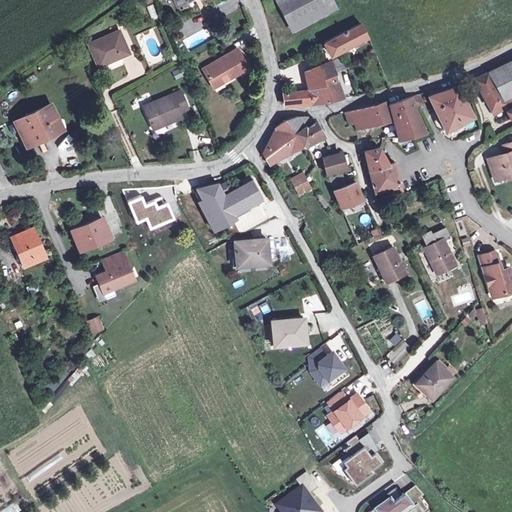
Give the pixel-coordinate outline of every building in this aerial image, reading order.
[(274,0),(291,32),(337,8),(332,0),(274,0)] [(152,3),(146,6),(151,19),(158,17),(152,3)] [(366,36),(360,23),(323,42),(329,55),(366,36)] [(88,43),(98,66),(128,52),(118,30),(88,43)] [(309,40),(280,53),(281,54),(279,55),(282,61),(312,46),(309,40)] [(237,48),(202,68),(211,85),(220,80),(221,82),(240,71),(241,73),(249,69),(237,48)] [(342,55),(337,57),(341,68),(347,66),(342,55)] [(329,61),(318,65),(323,82),(321,82),(323,87),(325,87),(329,99),(341,96),(333,72),(341,68),(337,57),(329,61)] [(511,59),(487,71),(500,92),(511,86),(511,59)] [(304,71),(308,89),(323,87),(321,82),(323,82),(318,65),(304,71)] [(176,79),(184,77),(182,68),(173,70),(176,79)] [(473,78),(492,112),(499,108),(504,106),(500,92),(487,71),(473,78)] [(471,114),(456,86),(427,95),(445,130),(471,114)] [(504,106),(506,110),(511,106),(511,86),(500,92),(504,106)] [(323,87),(308,89),(283,91),(285,105),(310,103),(326,100),(329,99),(325,87),(323,87)] [(181,117),(178,111),(187,108),(179,91),(143,106),(153,128),(181,117)] [(417,93),(409,96),(413,105),(421,101),(417,93)] [(409,96),(388,103),(398,138),(406,135),(407,137),(424,132),(413,105),(409,96)] [(345,111),(348,123),(355,121),(356,129),(390,118),(384,100),(345,111)] [(14,120),(27,148),(63,130),(50,103),(14,120)] [(306,115),(297,117),(304,124),(305,126),(315,120),(306,115)] [(297,116),(284,120),(293,132),(304,124),(297,117),(297,116)] [(293,132),(284,120),(276,126),(275,128),(262,152),(268,163),(289,152),(302,144),(293,132)] [(304,124),(293,132),(302,144),(322,133),(315,120),(305,126),(304,124)] [(500,153),(487,157),(493,175),(501,172),(502,176),(511,172),(511,140),(503,143),(506,153),(500,155),(500,153)] [(364,150),(368,169),(389,163),(388,162),(387,161),(379,146),(364,150)] [(326,173),(344,166),(342,158),(340,153),(322,158),(326,173)] [(348,156),(342,158),(344,166),(351,164),(348,156)] [(389,163),(368,169),(374,191),(394,186),(397,196),(403,193),(400,184),(394,161),(388,162),(389,163)] [(290,177),(293,182),(305,176),(302,171),(290,177)] [(344,183),(340,171),(327,176),(332,188),(344,183)] [(248,181),(245,174),(240,176),(243,183),(248,181)] [(311,187),(305,176),(293,182),(299,194),(311,187)] [(226,180),(218,185),(223,194),(231,189),(226,180)] [(361,198),(354,181),(332,190),(340,206),(361,198)] [(223,194),(218,185),(216,182),(195,187),(213,220),(231,210),(223,195),(223,194)] [(244,184),(223,195),(231,210),(252,199),(244,184)] [(109,236),(101,217),(71,229),(79,248),(109,236)] [(22,237),(12,241),(23,265),(44,256),(31,226),(19,231),(22,237)] [(371,237),(379,234),(376,226),(368,229),(371,237)] [(10,236),(12,241),(22,237),(19,231),(10,236)] [(241,256),(241,265),(268,262),(266,237),(234,240),(235,257),(241,256)] [(423,247),(435,273),(444,269),(455,264),(442,237),(423,247)] [(404,271),(392,246),(372,255),(385,281),(404,271)] [(499,269),(494,252),(491,250),(478,254),(489,295),(511,287),(511,273),(511,272),(508,273),(506,266),(499,269)] [(115,254),(118,262),(125,259),(122,251),(115,254)] [(101,259),(106,270),(126,262),(125,259),(118,262),(115,254),(101,259)] [(106,270),(95,275),(98,282),(101,291),(112,286),(133,278),(126,262),(106,270)] [(447,276),(444,269),(435,273),(438,280),(447,276)] [(98,282),(91,285),(98,300),(114,293),(112,286),(101,291),(98,282)] [(468,317),(476,315),(473,306),(466,313),(468,317)] [(485,320),(481,308),(476,310),(480,322),(485,320)] [(85,319),(90,334),(103,329),(97,315),(85,319)] [(273,345),(300,342),(299,333),(304,333),(303,317),(271,320),(272,338),(273,345)] [(392,344),(400,339),(395,332),(388,338),(392,344)] [(273,345),(272,338),(265,340),(265,347),(264,347),(265,350),(273,348),(273,345)] [(318,349),(307,356),(308,369),(323,392),(348,375),(329,351),(323,356),(318,349)] [(437,359),(435,361),(443,369),(445,366),(437,359)] [(435,361),(415,382),(424,391),(425,389),(431,396),(451,376),(444,369),(443,369),(435,361)] [(448,365),(444,369),(451,376),(455,371),(448,365)] [(67,372),(62,368),(46,387),(51,391),(67,372)] [(424,391),(415,382),(412,385),(428,400),(431,396),(425,389),(424,391)] [(340,391),(326,401),(332,410),(326,414),(338,431),(368,409),(355,392),(346,399),(340,391)] [(354,435),(346,441),(349,445),(345,448),(349,453),(341,459),(345,464),(341,467),(352,482),(370,469),(369,466),(378,459),(373,452),(376,449),(367,433),(358,440),(354,435)] [(301,484),(275,502),(282,511),(318,511),(320,511),(306,490),(313,485),(305,473),(297,479),(301,484)] [(387,493),(371,505),(376,511),(391,511),(398,508),(400,511),(406,511),(412,508),(415,511),(417,511),(424,507),(415,496),(420,493),(414,484),(403,492),(402,489),(390,497),(387,493)]
